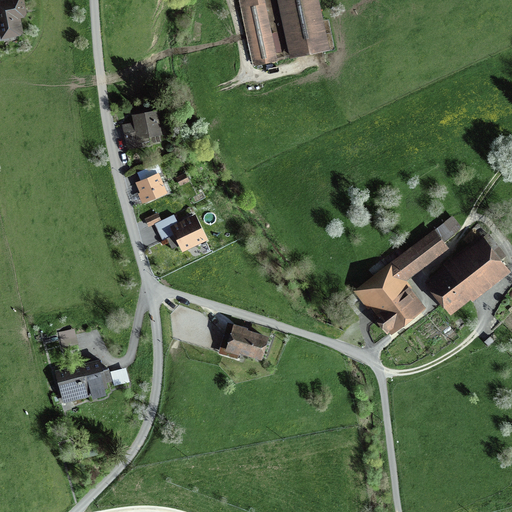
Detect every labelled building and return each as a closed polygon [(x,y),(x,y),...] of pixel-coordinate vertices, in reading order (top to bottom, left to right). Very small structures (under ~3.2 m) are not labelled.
[(24,0),(6,0),(7,0),(0,1),(0,37),(1,40),(21,37),(23,33),(21,19),(24,19),(27,15),(24,0)] [(264,0),(239,0),(254,67),(278,62),(276,54),(282,52),(277,33),(272,34),(264,0)] [(277,0),(290,60),(330,51),(319,0),(277,0)] [(132,112),(133,121),(122,123),(127,149),(142,145),(141,137),(162,133),(157,107),(132,112)] [(162,171),(157,162),(137,171),(140,178),(135,180),(140,191),(138,192),(142,202),(168,191),(159,172),(162,171)] [(189,180),(185,172),(176,176),(180,185),(189,180)] [(154,223),(161,219),(157,211),(145,217),(149,225),(154,223)] [(182,250),(208,238),(196,212),(178,220),(170,224),(179,244),(182,250)] [(161,219),(154,223),(163,239),(167,237),(172,247),(179,244),(170,224),(178,220),(174,213),(161,219)] [(444,240),(462,227),(453,214),(435,228),(444,240)] [(434,227),(391,260),(406,280),(449,247),(444,240),(435,228),(434,227)] [(425,280),(450,313),(470,297),(472,300),(511,270),(502,259),(507,255),(495,240),(490,243),(481,233),(443,262),(445,264),(425,280)] [(373,315),(387,333),(389,331),(391,333),(426,306),(406,280),(391,260),(354,290),(368,308),(370,306),(376,313),(373,315)] [(261,358),(268,333),(247,327),(248,325),(234,321),(233,322),(228,320),(219,352),(238,358),(239,352),(261,358)] [(57,332),(61,347),(78,343),(74,328),(57,332)] [(488,345),(494,340),(490,335),(484,340),(488,345)] [(103,366),(101,357),(55,369),(64,403),(91,395),(90,392),(91,391),(93,396),(106,392),(105,387),(109,386),(107,380),(112,379),(110,370),(108,365),(103,366)] [(126,366),(110,370),(112,379),(114,385),(130,381),(126,366)]
